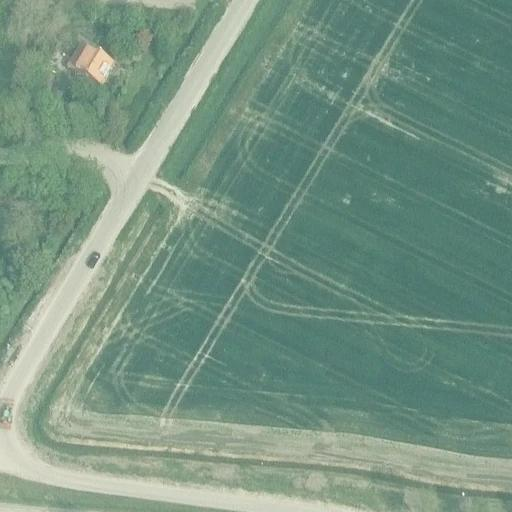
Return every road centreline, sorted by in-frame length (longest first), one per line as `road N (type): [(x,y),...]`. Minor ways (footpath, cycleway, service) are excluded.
road 1 (tertiary): [(47,446),(34,402),(35,350),(246,0)]
road 2 (tertiary): [(252,511),(110,484),(74,472),(47,446)]
